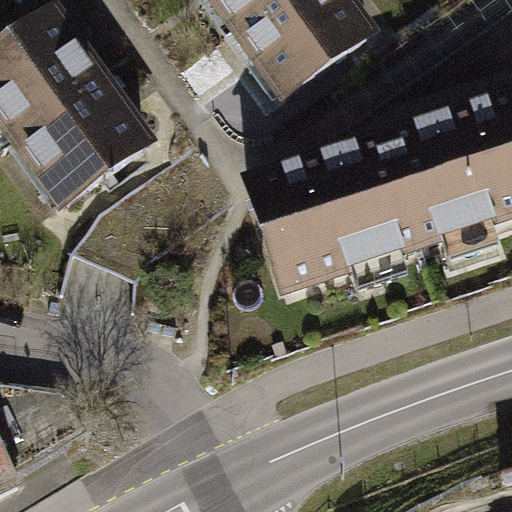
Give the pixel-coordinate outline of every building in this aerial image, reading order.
[(220,0),(244,32),(288,0),(220,0)] [(288,0),(244,32),(292,99),(369,43),(337,0),(288,0)] [(0,54),(0,110),(21,141),(99,86),(51,18),(0,54)] [(21,141),(70,208),(147,153),(99,86),(21,141)] [(511,103),(251,192),(284,293),(511,218),(511,103)] [(0,493),(18,484),(13,475),(83,432),(65,399),(0,390),(0,493)]
